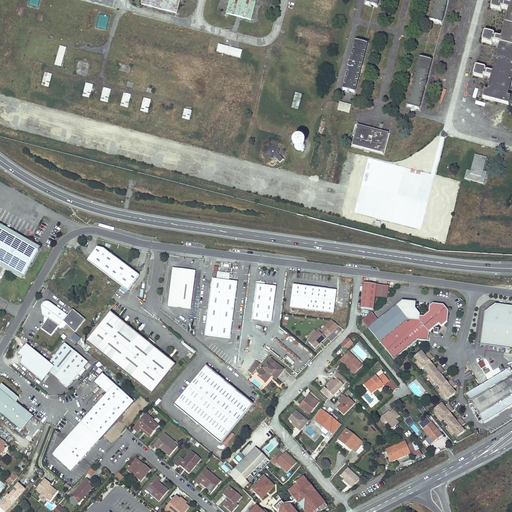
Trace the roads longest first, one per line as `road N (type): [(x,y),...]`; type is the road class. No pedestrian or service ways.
road 1 (secondary): [(0,159),(60,195),(125,215),(511,268)]
road 2 (unclassified): [(0,350),(60,244),(82,230),(359,271)]
road 3 (unclassified): [(359,271),(348,330),(275,420),(340,497)]
road 4 (unknown): [(232,435),(217,446),(168,404),(169,396),(206,350),(257,398)]
